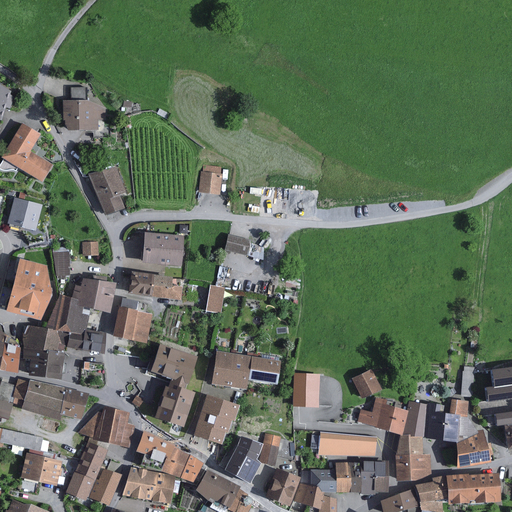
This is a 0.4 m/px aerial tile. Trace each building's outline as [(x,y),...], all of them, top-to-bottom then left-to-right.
[(2,84),(0,83),(0,119),(3,121),(7,108),(11,109),(15,96),(11,95),(12,91),(2,84)] [(70,88),(70,101),(85,100),(85,87),(70,88)] [(70,101),(61,101),(61,120),(66,130),(91,130),(98,130),(98,121),(105,120),(105,108),(86,100),(85,100),(70,101)] [(159,109),(156,114),(167,120),(169,114),(159,109)] [(43,134),(25,123),(5,156),(46,181),(56,164),(33,151),(43,134)] [(110,130),(98,130),(91,130),(92,139),(110,139),(110,130)] [(114,162),(86,173),(102,216),(122,209),(117,195),(125,192),(114,162)] [(220,168),(203,165),(202,172),(200,171),(197,192),(219,195),(222,174),(220,174),(220,168)] [(44,205),(16,198),(9,223),(37,231),(44,205)] [(180,236),(142,233),(139,261),(178,265),(180,236)] [(247,241),(226,236),(222,250),(244,256),(247,241)] [(97,242),(82,242),(82,256),(98,255),(97,242)] [(69,251),(52,252),(55,277),(70,276),(69,251)] [(44,266),(17,259),(8,285),(3,311),(37,320),(47,295),(44,266)] [(229,271),(222,269),(219,278),(226,280),(229,271)] [(152,275),(129,272),(126,294),(149,297),(152,275)] [(79,287),(74,285),(70,298),(79,300),(77,306),(88,308),(106,313),(114,283),(105,282),(105,277),(91,275),(91,280),(81,278),(79,287)] [(171,277),(152,275),(149,297),(178,300),(179,286),(170,285),(171,277)] [(222,288),(208,286),(204,310),(219,312),(222,288)] [(70,298),(58,295),(43,328),(82,335),(83,330),(88,308),(77,306),(79,300),(70,298)] [(121,298),(119,307),(135,311),(137,301),(121,298)] [(130,340),(136,311),(135,311),(119,307),(117,307),(111,336),(130,340)] [(151,314),(136,311),(130,340),(145,343),(151,314)] [(43,328),(25,325),(21,335),(22,348),(40,350),(61,352),(62,346),(79,350),(82,335),(43,328)] [(104,333),(83,330),(82,335),(79,350),(102,354),(104,333)] [(194,357),(157,344),(148,371),(169,379),(166,387),(163,386),(151,417),(181,428),(194,394),(182,390),(194,357)] [(5,345),(0,362),(0,370),(16,374),(18,348),(5,345)] [(40,350),(22,348),(21,359),(28,360),(27,376),(59,380),(62,352),(61,352),(40,350)] [(226,386),(231,353),(214,351),(209,383),(226,386)] [(248,356),(231,353),(226,386),(243,389),(245,380),(248,356)] [(248,356),(245,380),(274,385),(278,361),(248,356)] [(511,366),(488,370),(491,387),(483,388),(485,402),(511,398),(511,366)] [(474,367),(463,367),(463,371),(462,371),(459,397),(471,398),(474,367)] [(370,370),(351,379),(360,398),(379,389),(370,370)] [(319,375),(293,373),(291,407),(317,408),(319,375)] [(27,382),(16,379),(14,385),(8,402),(12,403),(20,406),(19,410),(56,420),(57,414),(64,388),(27,380),(27,382)] [(14,385),(0,381),(0,399),(8,402),(14,385)] [(64,388),(57,414),(79,420),(86,394),(64,388)] [(239,406),(206,395),(201,411),(231,421),(233,422),(239,406)] [(131,402),(138,407),(142,401),(136,396),(131,402)] [(370,413),(360,410),(356,422),(372,427),(372,428),(396,435),(404,410),(384,405),(385,400),(374,398),(370,413)] [(8,402),(0,399),(0,417),(7,419),(12,403),(8,402)] [(448,414),(443,413),(440,440),(454,443),(457,416),(466,417),(467,402),(450,400),(448,414)] [(409,402),(398,435),(408,435),(408,437),(421,437),(422,437),(425,404),(409,402)] [(428,403),(425,404),(422,437),(425,439),(440,440),(443,413),(437,412),(439,404),(428,403)] [(129,413),(103,406),(100,413),(91,437),(89,436),(87,442),(95,446),(97,441),(127,449),(134,426),(126,424),(129,413)] [(231,421),(201,411),(197,424),(224,433),(227,433),(231,421)] [(511,411),(493,414),(494,427),(501,426),(504,449),(511,448),(511,411)] [(91,437),(100,413),(97,412),(78,432),(89,436),(91,437)] [(466,417),(457,416),(454,443),(477,433),(475,431),(466,417)] [(224,433),(197,424),(193,436),(220,445),(224,433)] [(41,438),(1,429),(0,431),(0,442),(38,451),(41,438)] [(477,433),(454,443),(454,469),(492,461),(489,443),(484,444),(481,430),(475,431),(477,433)] [(159,471),(171,448),(173,445),(143,431),(134,452),(142,455),(138,465),(159,471)] [(375,437),(319,432),(319,436),(317,449),(317,455),(374,456),(375,437)] [(280,437),(265,433),(258,461),(274,466),(276,456),(280,439),(280,437)] [(317,449),(319,436),(310,435),(309,448),(317,449)] [(408,435),(398,435),(393,456),(394,481),(413,481),(429,474),(429,455),(421,454),(421,437),(408,437),(408,435)] [(260,444),(238,436),(235,446),(221,471),(248,483),(258,464),(254,460),(256,455),(260,444)] [(293,442),(280,439),(276,456),(293,460),(295,456),(293,442)] [(95,446),(87,442),(74,471),(93,479),(106,451),(95,446)] [(171,448),(159,471),(190,483),(201,464),(189,455),(171,448)] [(60,462),(25,454),(19,477),(55,486),(60,462)] [(347,462),(334,462),(334,470),(333,493),(348,493),(347,462)] [(359,463),(347,462),(348,493),(358,493),(359,463)] [(359,462),(359,463),(358,493),(359,495),(372,494),(372,492),(372,462),(359,462)] [(372,462),(372,492),(386,492),(387,462),(372,462)] [(97,481),(95,480),(87,498),(107,506),(119,476),(102,468),(97,481)] [(156,473),(130,468),(120,495),(151,501),(156,473)] [(298,478),(275,469),(263,497),(287,506),(298,478)] [(239,487),(205,470),(194,490),(206,501),(207,498),(226,508),(238,489),(239,487)] [(333,493),(334,470),(309,470),(309,472),(300,471),(299,483),(315,487),(319,492),(323,492),(333,493)] [(93,479),(74,471),(64,493),(83,501),(93,479)] [(173,478),(156,473),(151,501),(168,504),(170,492),(177,493),(178,482),(172,481),(173,478)] [(466,474),(443,476),(444,500),(445,505),(466,504),(466,500),(471,500),(471,504),(498,502),(496,474),(466,476),(466,474)] [(431,482),(412,485),(413,488),(417,506),(417,510),(434,511),(442,511),(441,500),(444,500),(443,476),(429,478),(431,482)] [(299,483),(293,501),(308,507),(305,511),(334,511),(335,499),(322,496),(323,492),(319,492),(315,487),(299,483)] [(413,488),(378,501),(381,511),(393,511),(394,511),(393,511),(416,511),(417,510),(417,506),(413,488)] [(238,489),(226,508),(225,510),(230,511),(245,511),(248,507),(239,502),(244,493),(238,489)] [(242,503),(243,504),(244,505),(246,505),(247,505),(248,504),(249,503),(249,502),(250,500),(249,499),(249,498),(247,497),(246,497),(245,497),(244,497),(243,498),(242,499),(241,500),(242,502),(242,503)] [(21,505),(11,500),(6,511),(4,511),(3,511),(45,511),(27,504),(21,505)]
